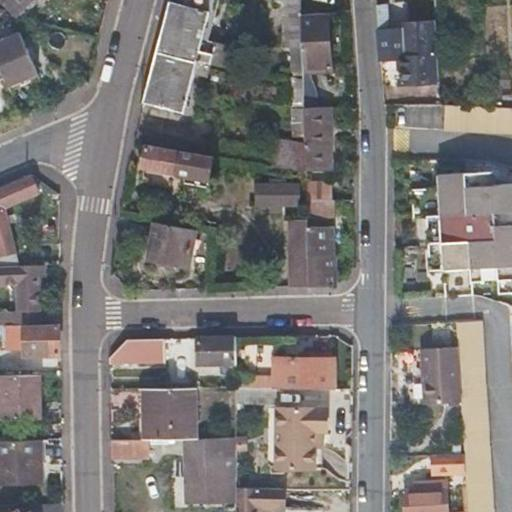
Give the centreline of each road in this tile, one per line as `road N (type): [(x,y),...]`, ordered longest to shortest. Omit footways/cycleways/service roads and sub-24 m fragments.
road 1 (residential): [(361,0),(372,314)]
road 2 (residential): [(85,315),(372,314)]
road 3 (residential): [(372,314),(369,511)]
road 4 (residential): [(88,511),(85,315)]
road 5 (residential): [(85,315),(102,142)]
road 6 (residential): [(102,142),(139,0)]
